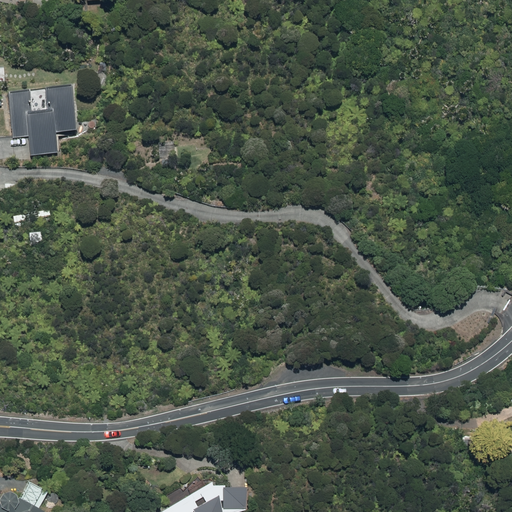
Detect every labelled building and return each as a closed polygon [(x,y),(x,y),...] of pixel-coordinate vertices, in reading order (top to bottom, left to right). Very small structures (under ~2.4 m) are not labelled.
[(91,78),(91,80),(91,81),(91,83),(92,84),(92,85),(93,86),(95,87),(96,88),(97,88),(99,88),(100,88),(102,88),(103,87),(104,86),(105,85),(106,84),(107,83),(107,81),(107,80),(107,79),(107,77),(106,76),(106,75),(104,73),(103,73),(102,72),(101,72),(99,71),(98,72),(96,72),(95,73),(94,73),(93,74),(92,76),(91,77),(91,78)] [(33,90),(10,92),(14,135),(29,134),(30,145),(31,158),(59,155),(57,133),(77,131),(73,85),(45,87),(47,110),(35,111),(33,90)] [(14,223),(51,216),(49,208),(12,215),(14,223)] [(41,231),(29,232),(30,243),(42,241),(41,231)] [(0,511),(45,511),(46,510),(40,506),(47,492),(31,483),(23,499),(20,498),(19,492),(13,488),(6,491),(2,497),(3,502),(0,502),(0,511)] [(235,511),(247,509),(223,484),(206,485),(159,511),(235,511)]
